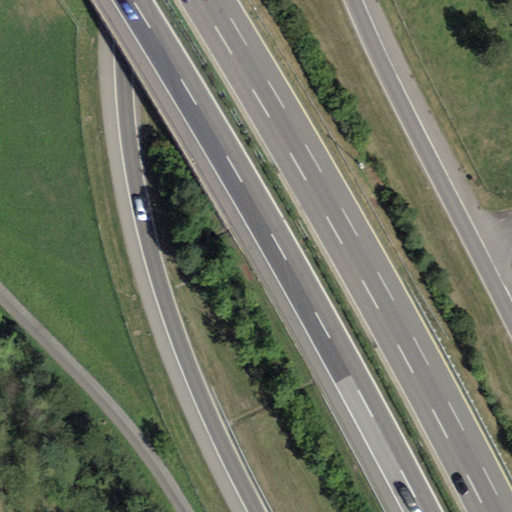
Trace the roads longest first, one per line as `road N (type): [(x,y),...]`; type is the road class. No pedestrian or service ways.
road 1 (motorway): [(130,0),(257,208),(421,511)]
road 2 (motorway): [(489,511),(373,285),(205,0)]
road 3 (motorway): [(120,0),(123,117),(144,242),(201,406),(252,511)]
road 4 (motorway): [(511,322),(353,0)]
